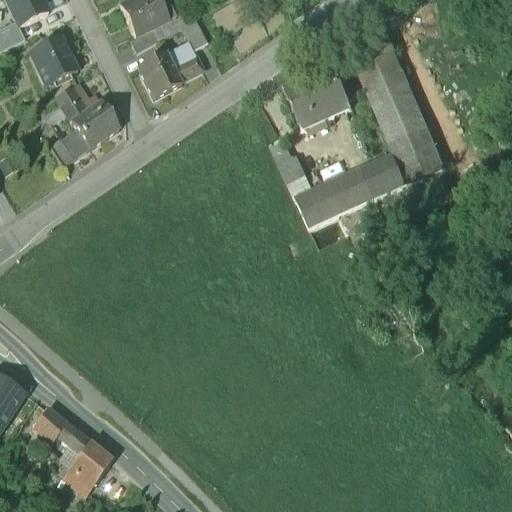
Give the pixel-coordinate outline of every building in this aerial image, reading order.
[(47,16),(39,0),(2,0),(15,26),(17,30),(47,16)] [(160,8),(155,0),(140,0),(118,11),(134,42),(177,21),(176,20),(168,3),(160,8)] [(134,42),(130,44),(137,57),(182,32),(192,26),(187,15),(176,20),(177,21),(134,42)] [(192,26),(182,32),(193,54),(209,47),(198,23),(192,26)] [(17,30),(15,26),(0,32),(0,53),(23,43),(17,30)] [(74,74),(58,42),(28,57),(44,89),(74,74)] [(168,55),(136,71),(153,103),(185,87),(182,81),(203,70),(196,57),(175,68),(168,55)] [(424,135),(393,61),(356,76),(375,120),(388,150),(424,135)] [(335,73),(284,95),(301,135),(352,114),(335,73)] [(54,101),(34,112),(40,122),(43,120),(55,137),(71,126),(54,101)] [(100,106),(71,126),(77,134),(59,146),(72,164),(119,132),(100,106)] [(442,175),(424,135),(388,150),(394,164),(405,191),(442,175)] [(269,145),(295,202),(303,199),(305,203),(314,199),(295,156),(290,158),(282,140),(269,145)] [(72,164),(59,146),(50,152),(63,171),(72,164)] [(394,164),(363,177),(374,204),(405,191),(394,164)] [(374,204),(363,177),(314,199),(305,203),(297,206),(309,233),(374,204)] [(434,195),(416,199),(420,214),(438,209),(434,195)] [(465,285),(444,290),(451,322),(473,317),(465,285)] [(0,429),(24,393),(0,377),(0,429)] [(57,437),(66,425),(47,410),(33,428),(43,436),(38,442),(48,449),(52,443),(57,437)] [(111,462),(66,425),(57,437),(61,440),(81,457),(72,469),(93,486),(111,462)] [(61,440),(57,437),(52,443),(56,447),(61,440)] [(93,486),(72,469),(63,480),(84,498),(93,486)]
